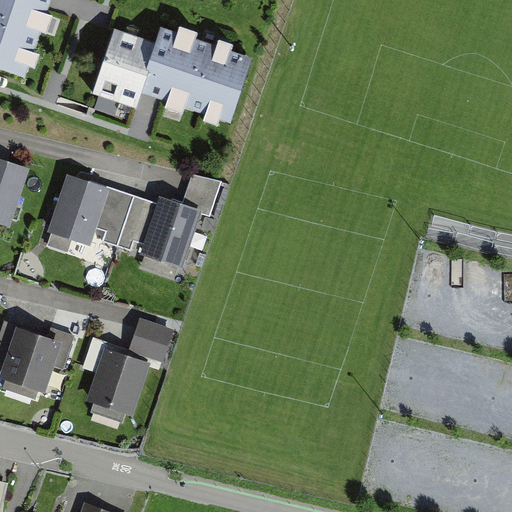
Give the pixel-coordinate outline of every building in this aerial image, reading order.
[(47,14),(51,0),(0,0),(0,69),(27,78),(30,67),(36,68),(41,55),(35,53),(42,32),(48,34),(53,16),(47,14)] [(161,27),(156,43),(116,29),(93,94),(136,109),(142,93),(168,102),(166,109),(183,115),(185,108),(206,115),(204,122),(218,127),(220,120),(231,124),(254,59),(232,51),(234,46),(220,41),(218,47),(196,39),(198,33),(180,27),(178,33),(161,27)] [(30,174),(0,163),(0,228),(10,232),(30,174)] [(172,199),(171,202),(179,205),(201,212),(211,215),(221,183),(193,174),(184,203),(183,202),(172,199)] [(110,190),(67,176),(48,233),(91,247),(97,228),(110,190)] [(103,242),(118,246),(134,197),(110,189),(110,190),(97,228),(107,231),(103,242)] [(158,204),(134,197),(118,246),(131,251),(134,241),(144,245),(158,204)] [(144,245),(141,256),(160,262),(182,269),(201,212),(179,205),(171,202),(159,199),(158,204),(144,245)] [(129,355),(164,367),(175,334),(140,322),(129,355)] [(47,343),(63,348),(56,370),(64,372),(75,339),(51,331),(47,343)] [(47,343),(17,333),(0,383),(0,384),(46,399),(56,370),(63,348),(47,343)] [(151,368),(105,353),(87,405),(133,421),(151,368)] [(2,511),(9,486),(0,484),(0,511),(2,511)]
